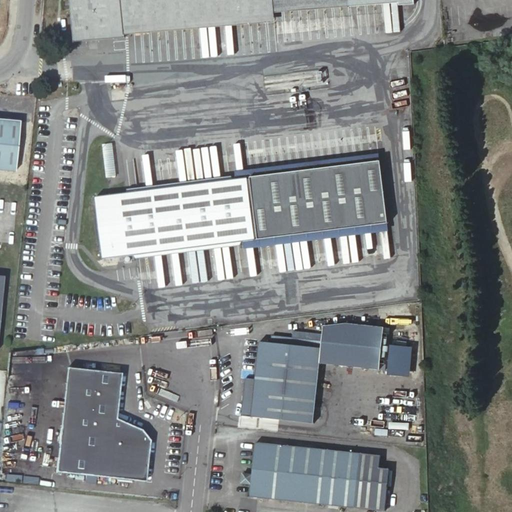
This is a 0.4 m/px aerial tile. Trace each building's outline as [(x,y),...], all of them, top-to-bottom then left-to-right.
[(124,29),(275,16),(274,6),(273,0),(65,0),(63,0),(64,10),(71,9),(74,40),(125,36),(124,29)] [(0,170),(15,172),(20,121),(0,119),(0,170)] [(237,176),(238,183),(371,163),(371,156),(237,176)] [(236,184),(245,244),(247,244),(247,245),(363,228),(381,225),(371,163),(238,183),(238,184),(236,184)] [(116,196),(116,201),(219,185),(218,180),(116,196)] [(235,183),(219,185),(116,201),(83,206),(92,268),(104,266),(112,265),(125,263),(229,248),(245,245),(245,244),(236,184),(235,183)] [(247,245),(248,252),(364,235),(363,228),(247,245)] [(229,253),(229,248),(125,263),(126,268),(229,253)] [(239,415),(313,423),(320,363),(379,370),(384,328),(348,324),(323,327),(323,335),(322,342),(321,350),(295,347),(272,344),(260,343),(255,380),(244,379),(239,415)] [(296,332),(296,339),(295,347),(321,350),(322,342),(323,335),(296,332)] [(272,344),(295,347),(296,339),(272,337),(272,344)] [(411,376),(413,345),(391,344),(389,374),(411,376)] [(139,431),(114,418),(119,373),(66,367),(54,471),(144,481),(148,440),(139,431)] [(380,455),(255,442),(252,473),(251,483),(249,497),(384,511),(389,469),(379,468),(380,455)] [(251,483),(252,473),(241,472),(240,482),(251,483)]
